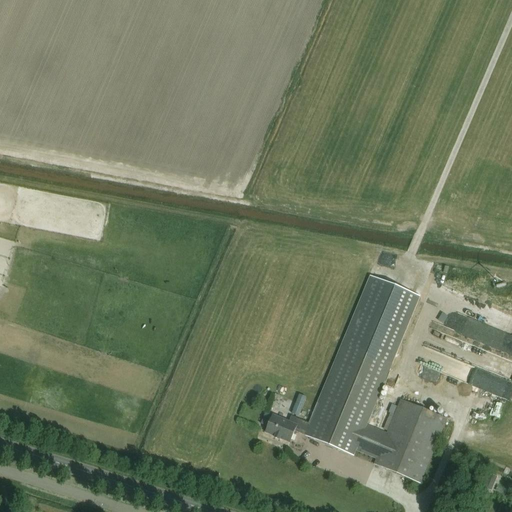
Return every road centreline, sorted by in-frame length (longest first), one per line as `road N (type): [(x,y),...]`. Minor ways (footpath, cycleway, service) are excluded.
road 1 (track): [(511,17),(419,232)]
road 2 (secondary): [(214,511),(0,444)]
road 3 (residential): [(0,471),(141,511)]
